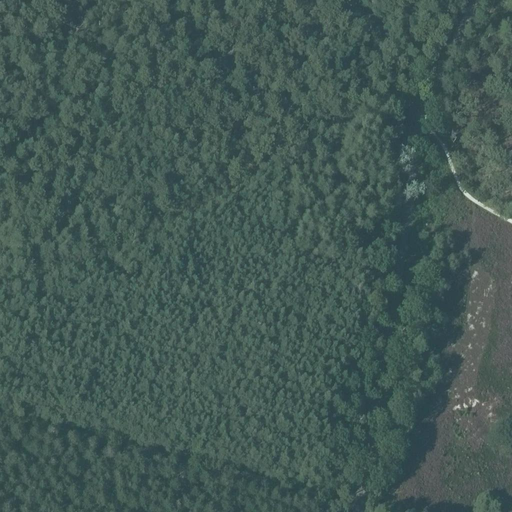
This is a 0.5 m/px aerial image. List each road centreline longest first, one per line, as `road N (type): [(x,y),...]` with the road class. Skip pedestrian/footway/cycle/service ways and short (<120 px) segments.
road 1 (unknown): [(294,0),(181,89),(159,97),(115,155),(58,180),(0,192)]
road 2 (unknown): [(84,0),(159,97)]
